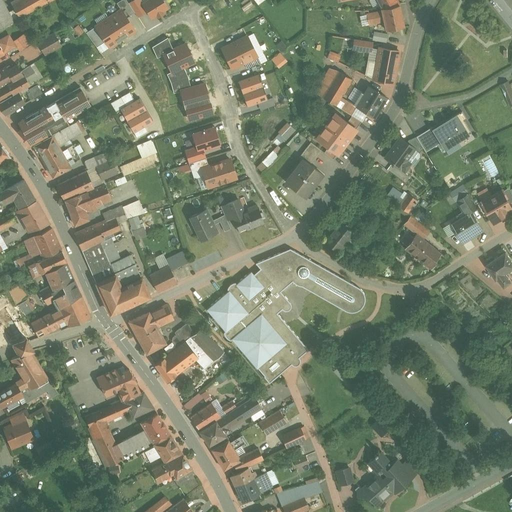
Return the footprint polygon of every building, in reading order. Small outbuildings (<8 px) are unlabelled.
[(1,0),(0,0),(0,30),(21,19),(15,10),(9,13),(1,0)] [(17,0),(12,3),(15,10),(21,19),(49,3),(46,0),(17,0)] [(144,11),(136,0),(133,0),(129,3),(137,15),(144,11)] [(168,9),(163,0),(146,0),(141,3),(151,19),(156,16),(158,18),(164,14),(163,12),(168,9)] [(366,10),(363,0),(353,0),(356,10),(366,10)] [(377,0),(382,8),(399,5),(400,5),(397,0),(377,0)] [(243,7),(247,14),(256,8),(252,1),(243,7)] [(382,8),(383,11),(385,21),(387,30),(404,26),(399,5),(382,8)] [(135,31),(121,10),(108,18),(122,39),(135,31)] [(383,11),(368,14),(370,23),(385,21),(383,11)] [(122,39),(108,18),(96,26),(109,47),(122,39)] [(390,35),(377,32),(375,40),(389,43),(390,35)] [(54,33),(38,42),(46,56),(62,47),(54,33)] [(0,56),(5,54),(4,53),(16,47),(9,35),(0,40),(0,56)] [(257,56),(247,37),(222,49),(232,68),(257,56)] [(165,58),(177,52),(170,39),(154,48),(161,60),(165,58)] [(373,42),(355,39),(354,49),(371,52),(373,42)] [(177,52),(165,58),(174,75),(185,69),(197,62),(188,45),(177,52)] [(400,51),(380,48),(377,63),(374,79),(394,83),(400,51)] [(331,51),(329,58),(339,62),(342,54),(331,51)] [(280,68),(289,61),(281,52),(273,59),(280,68)] [(249,68),(261,62),(259,58),(247,64),(249,68)] [(377,63),(370,62),(367,75),(374,79),(377,63)] [(9,66),(0,70),(0,88),(24,75),(21,72),(18,65),(11,69),(9,66)] [(174,75),(171,76),(174,83),(188,76),(185,69),(174,75)] [(331,69),(322,84),(328,88),(338,71),(331,69)] [(328,88),(322,97),(336,106),(341,99),(352,79),(340,71),(338,71),(328,88)] [(263,74),(238,83),(243,94),(267,85),(263,74)] [(24,75),(0,88),(0,102),(19,92),(31,85),(24,75)] [(188,76),(174,83),(176,92),(181,91),(194,88),(188,76)] [(511,90),(508,81),(501,85),(508,99),(511,106),(511,105),(511,90)] [(181,91),(186,108),(214,100),(210,84),(194,88),(181,91)] [(37,85),(29,90),(34,99),(42,94),(37,85)] [(267,85),(243,94),(248,108),(258,104),(273,98),(267,85)] [(387,97),(370,86),(357,107),(374,117),(387,97)] [(46,106),(19,123),(22,129),(18,131),(31,147),(34,145),(53,135),(70,126),(67,120),(71,117),(71,116),(85,108),(86,109),(91,106),(82,90),(58,104),(56,101),(55,101),(55,102),(48,106),(47,106),(46,106)] [(19,92),(0,102),(0,108),(5,115),(6,115),(26,103),(19,92)] [(136,101),(132,92),(111,103),(115,112),(121,110),(136,101)] [(121,110),(128,123),(149,111),(142,98),(136,101),(121,110)] [(273,98),(258,104),(262,112),(276,106),(273,98)] [(356,108),(341,99),(336,106),(352,115),(356,108)] [(214,100),(186,108),(191,124),(218,116),(214,100)] [(430,124),(444,146),(469,130),(456,108),(430,124)] [(149,111),(128,123),(135,135),(156,123),(149,111)] [(340,115),(332,125),(320,140),(319,141),(335,154),(336,152),(356,127),(340,115)] [(352,117),(348,121),(356,127),(359,123),(352,117)] [(70,126),(53,135),(58,145),(70,139),(82,132),(77,122),(70,126)] [(197,150),(205,149),(223,144),(217,125),(192,131),(197,150)] [(53,135),(34,145),(38,144),(42,151),(42,153),(40,154),(41,155),(53,177),(71,167),(70,165),(58,145),(53,135)] [(423,148),(417,137),(409,140),(407,143),(416,149),(416,150),(420,153),(423,148)] [(400,138),(386,158),(405,172),(411,164),(407,161),(416,150),(416,149),(407,143),(400,138)] [(81,159),(70,139),(58,145),(70,165),(81,159)] [(0,141),(0,165),(13,159),(0,141)] [(311,142),(300,157),(304,160),(304,159),(310,164),(322,150),(311,142)] [(119,143),(115,146),(115,150),(119,153),(123,150),(124,146),(119,143)] [(277,145),(257,167),(261,171),(282,149),(277,145)] [(324,153),(331,158),(335,154),(328,148),(324,153)] [(190,163),(207,159),(205,149),(197,150),(187,153),(190,163)] [(157,152),(120,167),(124,176),(160,161),(157,152)] [(488,152),(474,157),(482,177),(490,174),(484,160),(490,158),(488,152)] [(104,155),(85,163),(87,169),(88,168),(90,169),(96,166),(107,162),(104,155)] [(107,162),(96,166),(102,180),(118,173),(113,159),(107,162)] [(207,159),(190,163),(194,180),(204,176),(202,168),(209,166),(207,159)] [(209,166),(202,168),(204,176),(208,187),(236,178),(230,159),(209,166)] [(310,164),(304,159),(304,160),(286,182),(303,195),(308,189),(310,190),(322,175),(324,176),(324,175),(310,164)] [(376,163),(363,181),(377,191),(380,187),(387,192),(393,183),(397,177),(376,163)] [(87,171),(59,185),(57,185),(65,200),(66,200),(94,187),(87,171)] [(24,180),(9,188),(15,198),(14,198),(15,199),(20,208),(35,199),(24,180)] [(373,188),(363,181),(357,190),(366,197),(373,188)] [(404,190),(393,183),(387,192),(397,199),(404,190)] [(106,185),(66,201),(75,225),(94,217),(91,211),(97,208),(96,205),(112,199),(106,185)] [(9,188),(0,193),(0,206),(3,205),(15,199),(14,198),(15,198),(9,188)] [(504,189),(483,201),(484,203),(492,217),(495,222),(505,217),(505,218),(510,215),(510,214),(511,212),(511,205),(511,203),(507,198),(509,197),(505,191),(504,189)] [(409,194),(403,203),(411,209),(417,200),(409,194)] [(471,194),(460,200),(464,207),(468,204),(471,209),(472,209),(473,208),(478,205),(471,194)] [(257,205),(248,208),(249,211),(245,213),(239,199),(230,203),(236,217),(234,217),(234,218),(239,230),(246,227),(247,229),(264,222),(257,205)] [(36,200),(17,211),(30,233),(49,224),(36,200)] [(140,201),(123,208),(127,219),(145,213),(140,201)] [(230,203),(221,207),(225,215),(228,220),(234,218),(234,217),(236,217),(230,203)] [(492,217),(484,203),(479,207),(487,220),(492,217)] [(123,206),(103,214),(106,221),(116,217),(119,223),(128,219),(127,219),(123,208),(123,206)] [(207,209),(190,217),(202,240),(218,233),(207,209)] [(473,211),(452,224),(463,242),(471,237),(483,229),(484,230),(484,229),(473,211)] [(13,213),(0,219),(0,232),(11,226),(11,225),(17,221),(13,213)] [(225,215),(218,218),(225,231),(231,228),(225,215)] [(106,221),(104,222),(104,221),(75,233),(83,251),(105,240),(104,236),(104,235),(113,232),(120,228),(119,223),(116,217),(106,221)] [(352,225),(343,218),(340,222),(348,229),(352,225)] [(415,228),(405,220),(394,235),(404,242),(415,228)] [(339,222),(324,241),(339,252),(347,241),(352,245),(358,237),(353,234),(348,229),(340,222),(339,222)] [(52,228),(34,236),(43,258),(62,249),(52,228)] [(113,232),(104,235),(104,236),(105,240),(105,241),(115,236),(113,232)] [(443,254),(417,233),(405,249),(431,269),(443,254)] [(111,264),(104,248),(114,244),(112,238),(115,237),(115,236),(105,241),(83,251),(97,283),(116,274),(120,285),(141,275),(131,254),(121,259),(111,264)] [(114,244),(104,248),(111,264),(121,259),(114,244)] [(253,274),(251,271),(236,283),(235,282),(232,283),(230,284),(228,286),(227,289),(228,290),(206,309),(225,331),(223,332),(224,335),(226,337),(228,339),(230,340),(232,339),(256,368),(257,367),(264,375),(263,376),(269,382),(291,364),(292,365),(294,366),(296,366),(298,365),(299,363),(300,361),(300,359),(299,357),(308,349),(277,313),(279,311),(282,309),(283,310),(285,311),(287,311),(289,310),(290,308),(291,306),(291,304),(290,302),(280,291),(283,289),(292,281),(294,283),(296,284),(297,285),(299,286),(301,286),(345,311),(350,312),(356,311),(360,309),(363,305),(365,300),(364,295),(362,290),(358,287),(289,248),(255,263),(260,268),(253,274)] [(186,250),(166,260),(169,266),(170,266),(172,270),(189,262),(186,250)] [(62,251),(29,266),(30,269),(29,269),(30,270),(31,270),(34,277),(67,262),(62,251)] [(32,252),(20,258),(23,266),(36,261),(34,256),(32,252)] [(511,260),(507,252),(487,265),(497,279),(499,278),(505,286),(511,281),(505,274),(510,271),(511,274),(511,260)] [(67,263),(46,273),(51,282),(52,281),(53,285),(41,292),(48,304),(55,300),(60,308),(82,295),(67,263)] [(169,266),(150,276),(158,292),(178,283),(172,270),(170,266),(169,266)] [(142,278),(122,287),(120,285),(116,274),(97,283),(108,310),(115,313),(150,296),(142,278)] [(82,295),(60,308),(67,323),(69,327),(92,318),(82,295)] [(25,316),(35,310),(29,300),(19,306),(25,316)] [(149,312),(130,321),(147,353),(166,343),(157,327),(174,319),(167,304),(149,313),(149,312)] [(60,308),(37,321),(44,335),(67,323),(60,308)] [(191,308),(179,316),(187,328),(176,335),(173,337),(172,340),(177,347),(205,326),(191,308)] [(37,321),(32,324),(39,337),(44,335),(37,321)] [(224,353),(201,329),(186,341),(199,358),(197,359),(206,368),(224,353)] [(30,350),(32,348),(26,338),(13,344),(18,355),(21,353),(21,354),(30,350)] [(186,341),(155,364),(168,382),(197,359),(199,358),(186,341)] [(30,350),(21,354),(21,353),(18,355),(19,355),(11,359),(24,379),(30,389),(40,384),(41,385),(43,386),(48,383),(49,380),(48,379),(49,378),(48,378),(32,352),(34,351),(32,348),(30,350)] [(129,369),(121,373),(119,368),(97,378),(103,392),(103,391),(106,396),(117,391),(122,401),(124,400),(140,393),(136,383),(137,382),(129,369)] [(40,384),(30,389),(24,379),(17,383),(24,396),(24,397),(27,403),(54,386),(49,377),(48,378),(49,378),(48,379),(49,380),(48,383),(43,386),(41,385),(40,384)] [(17,383),(0,392),(0,409),(24,397),(24,396),(17,383)] [(265,389),(254,396),(258,403),(269,396),(265,389)] [(153,407),(143,391),(140,393),(124,400),(125,400),(130,411),(133,416),(153,407)] [(207,404),(200,393),(184,404),(191,415),(207,404)] [(254,396),(216,421),(221,427),(227,424),(230,428),(261,408),(258,403),(254,396)] [(125,400),(100,410),(85,416),(90,428),(105,422),(130,411),(125,400)] [(232,401),(222,407),(226,414),(236,407),(232,401)] [(212,402),(191,417),(200,431),(216,420),(221,417),(212,402)] [(280,410),(259,423),(266,434),(287,422),(280,410)] [(170,434),(157,413),(140,422),(146,430),(152,440),(154,443),(170,434)] [(23,414),(11,419),(14,424),(25,420),(23,414)] [(381,419),(372,426),(382,438),(391,431),(381,419)] [(14,424),(5,428),(12,447),(33,438),(25,420),(14,424)] [(216,420),(200,431),(212,449),(228,439),(229,439),(221,427),(216,421),(216,420)] [(105,422),(90,428),(95,439),(110,432),(105,422)] [(300,428),(282,437),(287,448),(306,439),(300,428)] [(142,431),(116,444),(121,455),(122,459),(149,445),(148,443),(152,440),(146,430),(142,432),(142,431)] [(116,444),(110,432),(95,439),(108,466),(120,460),(118,456),(121,455),(116,444)] [(182,453),(170,434),(154,443),(153,443),(154,445),(160,454),(165,462),(166,462),(182,453)] [(228,439),(212,449),(224,469),(234,464),(241,459),(239,457),(234,449),(239,446),(235,440),(231,443),(228,439)] [(55,443),(40,451),(44,459),(59,451),(55,443)] [(160,454),(154,445),(144,450),(149,460),(160,454)] [(259,448),(239,457),(241,459),(234,464),(237,471),(255,463),(264,459),(259,448)] [(397,470),(381,452),(378,455),(377,454),(375,456),(376,457),(372,460),(380,469),(388,478),(382,484),(378,480),(364,492),(357,483),(356,483),(360,487),(357,491),(357,496),(367,497),(368,495),(377,505),(406,479),(407,481),(418,472),(408,460),(397,470)] [(192,469),(182,453),(166,462),(172,473),(175,478),(192,469)] [(305,456),(295,460),(298,467),(308,463),(305,456)] [(172,473),(166,462),(165,462),(151,470),(158,482),(172,473)] [(285,465),(264,473),(266,477),(269,484),(289,476),(285,465)] [(248,467),(231,475),(236,486),(256,476),(254,471),(250,473),(248,467)] [(350,468),(337,471),(341,485),(353,481),(350,468)] [(256,476),(236,486),(242,501),(260,493),(258,488),(269,484),(266,477),(258,481),(256,476)] [(318,480),(276,493),(281,507),(305,497),(305,498),(323,492),(318,480)] [(305,497),(281,507),(283,511),(302,511),(310,509),(305,498),(305,497)] [(173,507),(166,498),(146,511),(191,511),(183,500),(173,507)]
